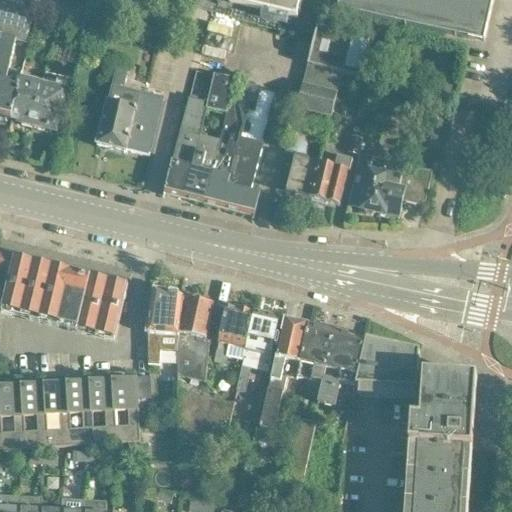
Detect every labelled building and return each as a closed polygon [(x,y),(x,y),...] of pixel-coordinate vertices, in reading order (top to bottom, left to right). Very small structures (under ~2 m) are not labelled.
[(230,0),(229,3),(297,19),(301,0),(230,0)] [(340,0),(338,11),(484,43),(493,0),(340,0)] [(48,27),(46,35),(55,37),(58,25),(42,21),(39,14),(39,10),(34,11),(34,15),(36,19),(36,24),(48,27)] [(17,40),(17,42),(27,44),(32,22),(1,15),(0,20),(0,50),(3,37),(17,40)] [(36,24),(33,34),(46,37),(46,35),(48,27),(36,24)] [(361,80),(370,41),(318,28),(308,66),(344,75),(361,80)] [(21,80),(21,81),(23,75),(9,71),(17,42),(17,40),(3,37),(0,50),(0,121),(6,123),(10,121),(11,121),(21,80)] [(332,119),(344,75),(308,66),(297,110),(332,119)] [(103,125),(98,148),(127,156),(127,153),(149,159),(164,101),(121,90),(122,87),(125,88),(129,73),(116,70),(108,106),(103,105),(98,124),(103,125)] [(67,92),(71,94),(72,94),(77,75),(67,72),(64,83),(58,82),(56,90),(42,86),(32,129),(43,132),(47,130),(58,132),(67,92)] [(213,76),(207,105),(208,105),(228,109),(235,80),(213,76)] [(32,129),(42,86),(21,81),(21,80),(11,121),(21,123),(24,127),(32,129)] [(438,96),(432,119),(444,123),(450,99),(438,96)] [(208,105),(207,105),(189,101),(165,197),(186,202),(202,137),(200,137),(208,105)] [(264,145),(242,140),(249,111),(229,106),(222,138),(221,142),(220,142),(204,207),(255,219),(261,195),(252,193),(264,145)] [(204,207),(220,142),(202,137),(186,202),(204,207)] [(352,139),(348,155),(359,157),(364,141),(352,139)] [(311,200),(321,161),(308,158),(309,153),(309,150),(308,147),(306,144),(303,142),(301,141),(298,141),(295,141),(292,143),(290,145),(288,148),(287,153),(286,152),(276,191),(300,197),(299,200),(306,202),(307,199),(311,200)] [(323,155),(321,161),(311,200),(313,203),(326,207),(326,206),(329,204),(340,207),(349,173),(350,174),(353,162),(323,155)] [(432,173),(410,168),(361,157),(350,206),(362,209),(361,211),(364,212),(366,215),(372,217),(375,215),(398,220),(402,203),(425,208),(432,173)] [(0,311),(18,316),(29,271),(32,257),(0,249),(0,311)] [(98,273),(32,257),(29,271),(18,316),(84,332),(98,273)] [(130,287),(131,281),(98,273),(84,332),(117,340),(130,287)] [(180,338),(188,301),(180,299),(179,296),(171,294),(168,296),(158,294),(155,295),(147,335),(148,335),(149,366),(160,367),(161,354),(179,354),(179,346),(180,338)] [(192,302),(188,301),(180,338),(179,346),(179,354),(179,377),(206,384),(210,347),(214,327),(209,326),(214,306),(202,303),(202,301),(200,298),(198,298),(192,300),(192,302)] [(243,362),(254,315),(250,314),(251,312),(249,309),(244,308),(242,310),(241,312),(227,308),(214,365),(227,367),(228,359),(243,362)] [(268,374),(280,321),(277,320),(275,316),(270,315),(266,318),(254,315),(243,362),(241,370),(242,370),(237,393),(246,395),(252,371),(268,374)] [(297,382),(309,328),(285,322),(272,377),(260,428),(275,432),(288,379),(297,382)] [(321,393),(334,334),(309,328),(297,382),(298,382),(299,381),(307,383),(306,390),(321,393)] [(355,387),(367,341),(365,341),(334,334),(321,393),(318,405),(336,409),(341,384),(355,387)] [(418,378),(420,353),(367,341),(355,387),(359,388),(359,391),(359,397),(393,399),(413,400),(414,378),(418,378)] [(122,374),(113,375),(115,413),(128,412),(129,428),(116,429),(117,446),(141,444),(137,380),(122,381),(122,374)] [(99,376),(90,376),(92,414),(105,413),(106,429),(93,430),(94,447),(117,446),(116,429),(115,413),(113,375),(112,375),(113,382),(106,382),(99,382),(99,376)] [(76,377),(67,377),(70,415),(82,415),(83,431),(70,432),(71,448),(94,447),(93,430),(92,414),(90,376),(90,383),(83,384),(77,384),(76,377)] [(468,511),(474,423),(477,379),(424,376),(424,379),(418,378),(414,378),(413,400),(405,511),(468,511)] [(54,378),(45,379),(47,417),(59,416),(60,432),(48,433),(49,450),(71,448),(70,432),(70,415),(67,377),(67,384),(61,385),(54,385),(54,378)] [(31,380),(22,380),(24,418),(37,417),(38,434),(25,434),(26,451),(49,450),(48,433),(47,417),(45,379),(44,379),(45,386),(38,386),(31,387),(31,380)] [(8,381),(0,381),(0,394),(1,419),(14,419),(15,435),(2,436),(3,452),(26,451),(25,434),(24,418),(22,380),(21,380),(22,387),(15,387),(8,388),(8,381)] [(235,406),(179,393),(179,467),(190,467),(189,447),(224,455),(235,406)] [(247,412),(245,423),(257,426),(259,415),(247,412)] [(298,421),(281,499),(299,504),(317,425),(298,421)] [(130,462),(130,453),(129,453),(116,452),(116,461),(130,462)] [(144,463),(145,453),(130,453),(130,462),(144,463)] [(87,464),(87,454),(73,454),(73,463),(87,464)] [(101,465),(102,455),(87,454),(87,464),(101,465)] [(44,466),(44,457),(30,456),(29,466),(44,466)] [(58,467),(58,458),(44,457),(44,466),(58,467)] [(14,470),(15,460),(1,460),(0,469),(14,470)] [(196,465),(195,487),(215,492),(221,472),(196,465)] [(244,474),(240,492),(258,496),(262,479),(244,474)] [(160,493),(158,502),(172,505),(174,496),(160,493)] [(0,497),(0,511),(19,511),(20,498),(0,497)] [(41,511),(41,509),(42,499),(20,498),(19,511),(41,511)] [(63,511),(62,511),(84,511),(85,503),(63,502),(63,511)] [(84,511),(106,511),(107,504),(85,503),(84,511)]
